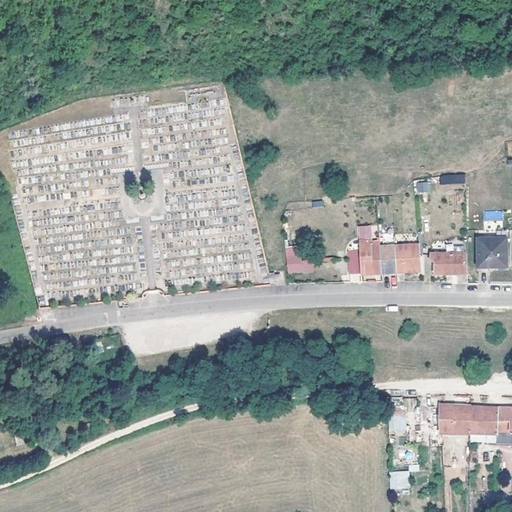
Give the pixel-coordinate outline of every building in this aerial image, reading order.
[(440,176),(441,185),(466,183),(465,173),(440,176)] [(416,182),(417,193),(429,192),(428,181),(416,182)] [(484,211),(484,220),(503,220),(503,211),(484,211)] [(357,230),(358,241),(370,240),(369,229),(367,227),(359,228),(357,230)] [(478,267),(497,267),(507,267),(507,238),(479,238),(478,252),(478,267)] [(358,250),(359,256),(361,273),(367,273),(368,274),(382,273),(379,248),(371,249),(370,240),(358,241),(357,241),(358,250)] [(419,244),(401,245),(403,272),(420,271),(420,253),(419,244)] [(379,248),(382,273),(403,272),(401,245),(380,247),(380,248),(379,248)] [(312,272),(312,247),(286,247),(286,272),(312,272)] [(359,256),(358,250),(347,251),(349,274),(361,273),(359,256)] [(466,271),(465,252),(431,253),(430,260),(435,260),(437,274),(466,271)] [(280,283),(279,274),(269,277),(271,284),(280,283)] [(390,432),(405,432),(405,404),(390,404),(390,432)] [(511,406),(497,406),(497,408),(497,412),(496,435),(496,441),(511,441),(511,406)] [(496,435),(497,412),(441,409),(442,431),(496,435)] [(32,426),(29,415),(21,418),(24,427),(32,426)] [(409,489),(409,471),(389,471),(389,489),(409,489)]
